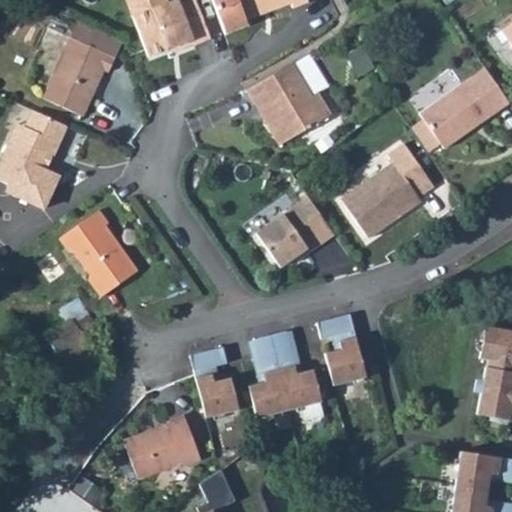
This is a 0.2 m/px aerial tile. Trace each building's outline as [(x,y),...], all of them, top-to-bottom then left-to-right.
[(126,0),(148,56),(193,38),(194,43),(210,37),(195,0),(171,0),(168,1),(167,0),(126,0)] [(248,25),(246,18),(290,1),(292,7),(308,1),(307,0),(211,0),(225,34),(248,25)] [(511,18),(497,29),(511,50),(511,18)] [(122,40),(77,19),(71,33),(115,54),(122,40)] [(41,94),(81,113),(104,67),(108,69),(115,54),(71,33),(64,47),(66,55),(59,70),(55,68),(41,94)] [(358,37),(343,45),(353,65),(369,57),(358,37)] [(247,87),(260,106),(266,102),(270,108),(264,112),(283,140),(333,106),(318,84),(327,78),(307,46),(291,56),(247,87)] [(416,109),(420,116),(437,139),(441,145),(506,99),(481,64),(416,109)] [(260,106),(264,112),(270,108),(266,102),(260,106)] [(33,110),(27,123),(19,120),(0,161),(0,178),(10,183),(7,191),(42,207),(58,173),(47,169),(51,160),(46,158),(48,153),(53,155),(67,125),(33,110)] [(409,124),(425,147),(437,139),(420,116),(409,124)] [(396,218),(394,215),(402,209),(405,213),(419,204),(416,200),(432,188),(403,144),(387,154),(392,162),(339,197),(366,238),(396,218)] [(279,267),(305,248),(307,252),(321,242),(294,203),(255,232),(279,267)] [(56,237),(63,247),(72,250),(88,272),(87,279),(99,293),(135,267),(102,222),(105,219),(95,207),(56,237)] [(396,218),(405,213),(402,209),(394,215),(396,218)] [(318,321),(322,338),(333,335),(339,333),(342,348),(336,350),(325,352),(333,385),(366,377),(351,312),(318,321)] [(71,321),(46,336),(82,391),(106,375),(71,321)] [(477,360),(485,362),(496,363),(495,371),(484,369),(475,415),(506,420),(508,413),(509,403),(511,403),(511,391),(511,386),(511,373),(507,373),(508,365),(511,365),(511,330),(483,326),(477,360)] [(286,328),(297,371),(303,370),(293,327),(286,328)] [(248,384),(256,416),(288,408),(321,400),(313,367),(303,370),(297,371),(286,328),(255,336),(265,379),(257,381),(248,384)] [(333,335),(336,350),(342,348),(339,333),(333,335)] [(247,338),(257,381),(265,379),(255,336),(247,338)] [(189,352),(194,373),(205,416),(238,407),(230,374),(219,378),(212,380),(209,365),(216,364),(226,361),(222,345),(189,352)] [(484,369),(495,371),(496,363),(485,362),(484,369)] [(216,364),(209,365),(212,380),(219,378),(216,364)] [(149,427),(123,437),(135,473),(181,457),(183,460),(200,454),(184,411),(169,416),(171,419),(172,423),(150,431),(149,427)] [(149,427),(150,431),(172,423),(171,419),(149,427)] [(447,511),(511,511),(511,510),(483,506),(484,499),(488,480),(489,474),(511,477),(511,459),(473,454),(458,451),(452,484),(447,511)] [(198,511),(212,511),(211,509),(234,499),(220,467),(198,481),(206,501),(195,505),(198,511)] [(488,480),(511,483),(511,477),(489,474),(488,480)] [(483,506),(511,510),(511,503),(484,499),(483,506)]
